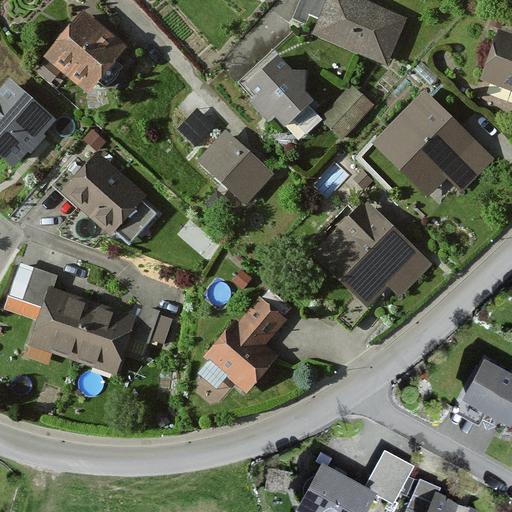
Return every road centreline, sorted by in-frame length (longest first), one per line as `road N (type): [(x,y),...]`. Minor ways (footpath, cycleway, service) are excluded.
road 1 (residential): [(0,438),(57,455),(156,461),(281,429),(349,392)]
road 2 (residential): [(349,392),(511,252)]
road 3 (residential): [(256,146),(117,0)]
road 4 (residential): [(511,483),(349,392)]
